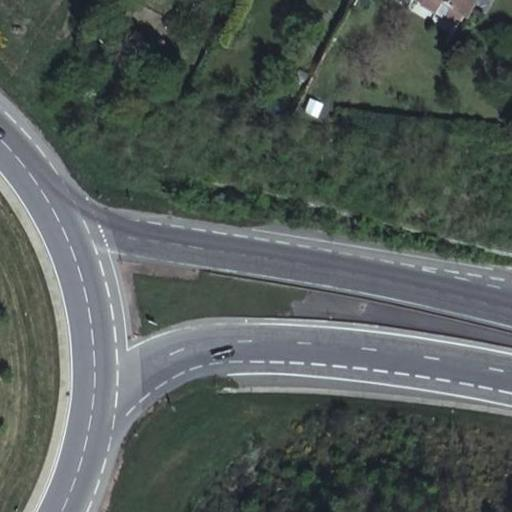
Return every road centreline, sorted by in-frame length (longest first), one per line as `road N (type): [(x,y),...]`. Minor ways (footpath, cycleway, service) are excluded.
road 1 (secondary): [(511,310),(365,272),(62,223)]
road 2 (secondary): [(95,399),(187,351),(245,342),(511,371)]
road 3 (primary): [(95,399),(84,279),(62,223)]
